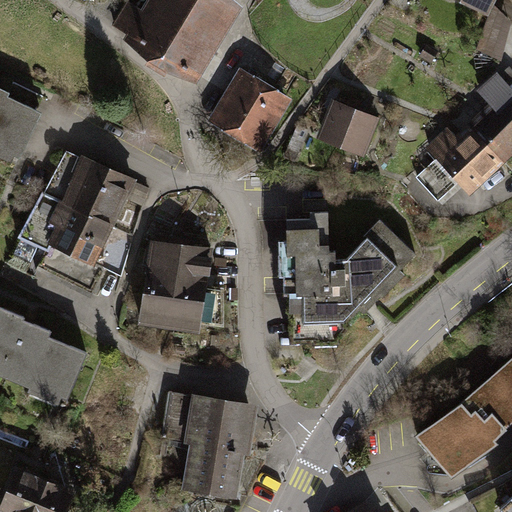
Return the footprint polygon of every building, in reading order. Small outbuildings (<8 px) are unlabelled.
[(242,3),(236,0),(153,0),(145,13),(128,1),(113,22),(130,33),(124,42),(196,86),(242,3)] [(451,0),(488,19),(476,52),(501,62),(511,23),(494,4),(495,0),(451,0)] [(260,153),(292,99),(241,68),(208,122),(260,153)] [(511,158),(511,88),(497,72),(477,89),(490,104),(468,124),(505,164),(511,158)] [(0,159),(14,166),(41,114),(7,97),(8,92),(0,88),(0,159)] [(381,118),(332,99),(315,138),(365,157),(381,118)] [(505,164),(468,124),(456,136),(448,127),(425,147),(436,158),(415,178),(438,202),(458,182),(470,195),(505,164)] [(137,182),(80,155),(60,201),(114,227),(137,182)] [(114,227),(60,201),(49,225),(54,227),(45,245),(94,267),(114,227)] [(309,219),(286,219),(290,342),(336,340),(362,312),(365,316),(404,276),(400,271),(416,256),(381,219),(345,260),(336,260),(336,251),(329,252),(328,212),(309,212),(309,219)] [(214,248),(150,240),(136,325),(200,333),(202,322),(223,326),(222,289),(207,287),(214,248)] [(23,317),(0,307),(0,377),(28,388),(27,392),(64,409),(87,353),(49,337),(51,331),(22,320),(23,317)] [(511,355),(417,436),(451,480),(511,428),(511,355)] [(257,405),(170,391),(162,438),(189,442),(182,489),(237,498),(244,454),(251,455),(257,405)] [(68,511),(77,490),(16,468),(0,505),(0,511),(68,511)] [(511,511),(511,498),(501,509),(504,511),(511,511)] [(347,511),(370,511),(364,502),(347,511)]
